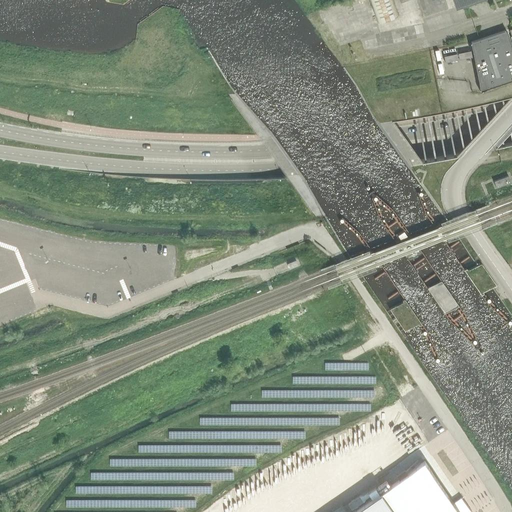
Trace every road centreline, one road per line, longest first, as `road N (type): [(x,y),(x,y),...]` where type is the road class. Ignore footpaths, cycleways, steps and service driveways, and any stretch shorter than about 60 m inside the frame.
road 1 (primary): [(511,118),(406,139),(266,152),(121,148),(0,130)]
road 2 (primary): [(0,152),(241,171),(417,156),(511,136)]
road 3 (unclassified): [(511,291),(451,189),(511,112)]
